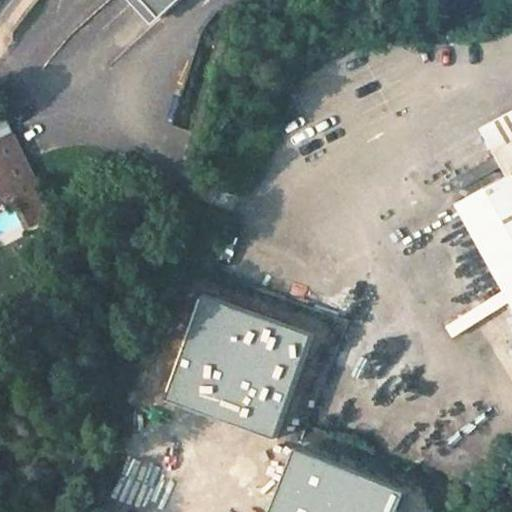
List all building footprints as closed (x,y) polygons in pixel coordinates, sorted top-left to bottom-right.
[(145,0),(161,17),(180,0),(145,0)] [(511,110),(483,127),(509,176),(511,173),(511,110)] [(0,199),(19,191),(23,200),(24,199),(44,190),(18,133),(0,140),(0,199)] [(511,173),(509,176),(459,204),(511,296),(511,173)] [(55,213),(44,190),(24,199),(34,223),(55,213)] [(511,464),(501,450),(463,478),(473,493),(511,464)] [(414,468),(410,477),(424,483),(428,474),(414,468)]
